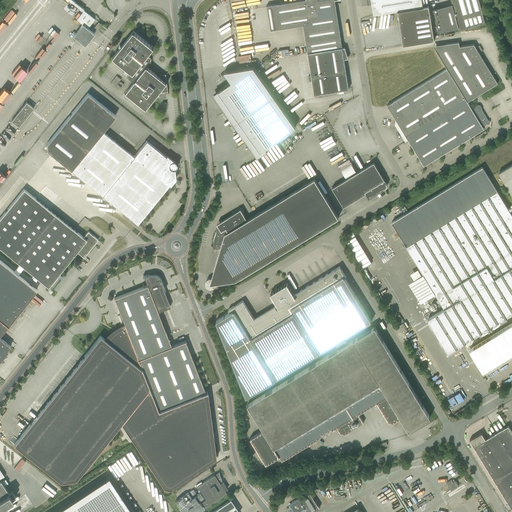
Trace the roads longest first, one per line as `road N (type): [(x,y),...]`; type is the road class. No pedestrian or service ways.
road 1 (tertiary): [(0,397),(99,272),(135,250),(166,246)]
road 2 (unclassified): [(450,430),(330,234)]
road 3 (unclassified): [(258,499),(287,481),(417,450),(450,430)]
road 4 (tertiary): [(258,499),(237,458),(226,380),(197,312)]
road 5 (unclassified): [(408,187),(370,117),(351,0)]
road 6 (unclassified): [(197,312),(330,234)]
road 7 (unclassified): [(408,187),(511,124)]
